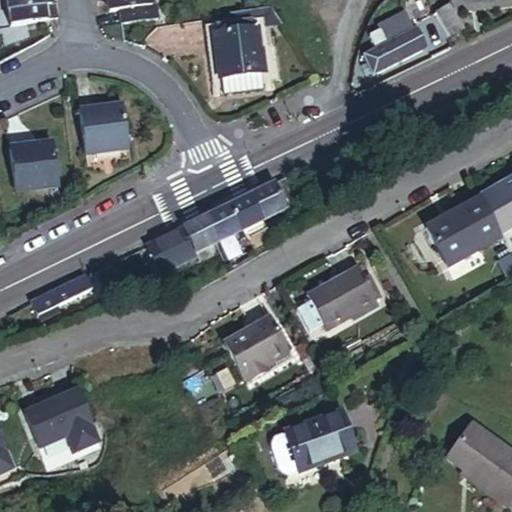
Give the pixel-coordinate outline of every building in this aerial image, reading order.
[(0,0),(0,10),(4,38),(51,32),(49,18),(47,19),(44,0),(0,0)] [(101,0),(104,22),(116,21),(118,36),(158,31),(156,16),(150,17),(147,0),(101,0)] [(511,0),(483,0),(451,3),(452,11),(511,5),(511,0)] [(283,25),(272,9),(230,14),(232,32),(251,29),(283,25)] [(443,10),(419,21),(431,44),(457,31),(448,13),(445,14),(443,10)] [(376,49),(362,55),(372,75),(422,50),(407,17),(370,36),(376,49)] [(232,32),(211,35),(219,94),(259,88),(251,29),(232,32)] [(122,113),(80,120),(87,163),(129,156),(122,113)] [(55,155),(13,163),(20,201),(61,193),(55,155)] [(300,209),(285,180),(272,187),(284,210),(287,216),(300,209)] [(511,180),(487,194),(508,231),(511,228),(511,180)] [(272,187),(147,252),(161,278),(188,264),(191,271),(199,266),(194,258),(239,235),(242,242),(264,230),(260,223),(284,210),(272,187)] [(495,244),(473,202),(419,230),(441,272),(495,244)] [(349,270),(296,295),(301,304),(313,330),(313,331),(367,305),(365,301),(371,298),(363,281),(356,285),(349,270)] [(82,292),(95,285),(88,272),(36,300),(43,314),(52,309),(82,292)] [(88,303),(101,296),(95,285),(82,292),(88,303)] [(58,320),(88,303),(82,292),(52,309),(58,320)] [(313,330),(301,304),(287,311),(299,336),(313,330)] [(58,320),(52,309),(43,314),(49,325),(58,320)] [(270,322),(224,350),(249,391),(273,376),(270,370),(292,357),(270,322)] [(73,392),(21,416),(36,450),(64,437),(71,453),(96,442),(73,392)] [(332,419),(266,445),(263,452),(264,457),(272,476),(274,480),(280,482),(346,457),(332,419)] [(511,452),(468,423),(444,458),(509,502),(511,496),(511,452)] [(0,446),(0,472),(10,468),(0,446)]
